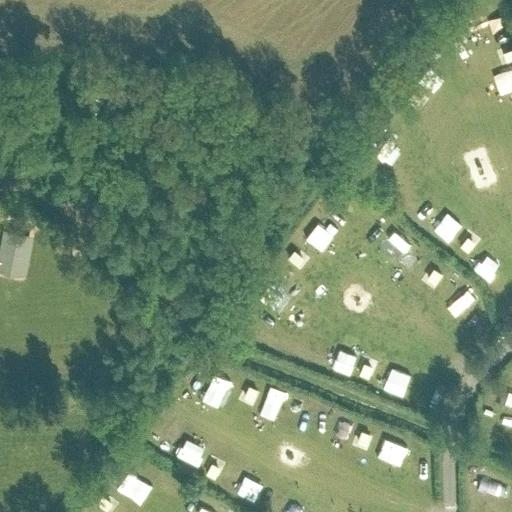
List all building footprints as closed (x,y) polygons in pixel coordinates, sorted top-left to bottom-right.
[(452,97),(464,82),(443,65),(430,80),(452,97)] [(430,131),(441,120),(419,100),(408,111),(430,131)] [(426,216),(442,201),(421,179),(404,194),(426,216)] [(359,230),(380,231),(381,205),(359,204),(359,230)] [(475,294),(456,316),(471,329),(490,308),(475,294)] [(257,337),(284,329),(278,307),(251,315),(257,337)] [(318,348),(336,355),(342,340),(324,333),(318,348)] [(313,361),(333,366),(336,356),(316,350),(313,361)] [(356,364),(374,366),(375,356),(357,354),(356,364)] [(501,437),(511,439),(511,412),(506,411),(501,437)] [(341,439),(347,419),(324,412),(318,433),(341,439)] [(349,452),(369,461),(381,435),(361,426),(349,452)] [(389,469),(411,477),(421,447),(399,440),(389,469)] [(150,489),(161,469),(143,460),(133,480),(150,489)] [(497,499),(498,470),(480,469),(479,499),(497,499)] [(172,505),(191,511),(198,489),(179,483),(172,505)] [(412,499),(410,511),(432,511),(433,501),(412,499)] [(213,500),(207,511),(228,511),(230,508),(213,500)]
